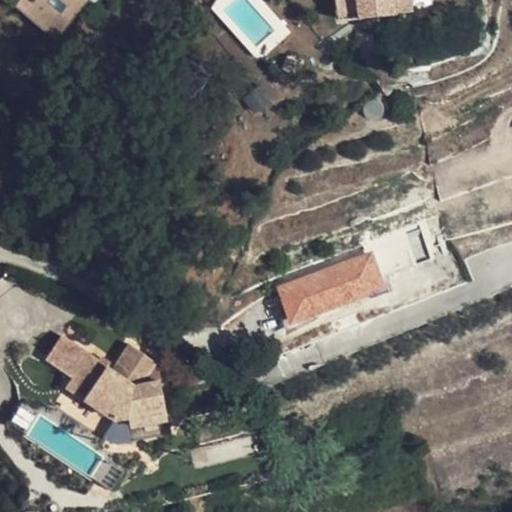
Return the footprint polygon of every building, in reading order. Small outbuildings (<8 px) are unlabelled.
[(7,0),(15,6),(56,41),(89,0),(7,0)] [(397,0),(337,0),(340,20),(399,13),(399,12),(397,0)] [(416,11),(414,0),(397,0),(399,12),(416,11)] [(385,64),(384,55),(367,60),(368,64),(373,65),(375,66),(380,67),(383,66),(385,64)] [(273,100),(261,84),(242,98),(254,114),(273,100)] [(437,264),(423,229),(371,250),(372,255),(384,286),(437,264)] [(508,247),(503,229),(468,236),(473,256),(508,247)] [(384,286),(372,255),(283,288),(294,320),(384,286)] [(75,353),(54,386),(101,417),(116,415),(117,424),(152,419),(146,382),(129,384),(128,378),(140,359),(117,344),(101,369),(75,353)]
